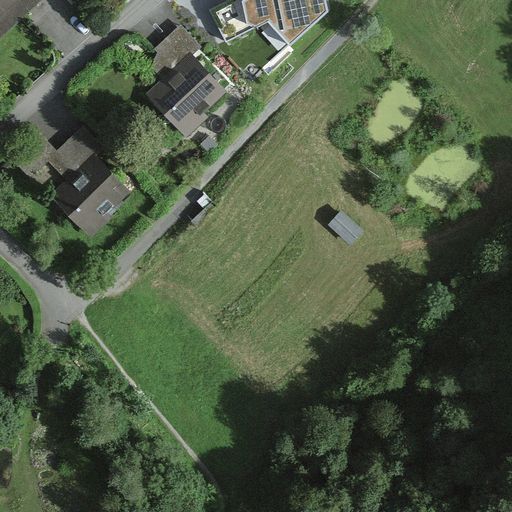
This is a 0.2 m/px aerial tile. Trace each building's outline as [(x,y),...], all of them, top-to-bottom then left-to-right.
[(0,0),(0,36),(41,0),(0,0)] [(242,0),(225,8),(238,35),(260,23),(283,46),(326,7),(324,0),(242,0)] [(184,135),(205,117),(200,112),(224,92),(191,54),(199,48),(178,24),(141,56),(161,79),(144,94),(178,133),(180,130),(184,135)] [(108,217),(105,213),(128,191),(95,157),(103,149),(81,127),(46,161),(67,183),(51,199),(88,236),(108,217)] [(329,182),(315,196),(336,217),(350,203),(329,182)]
